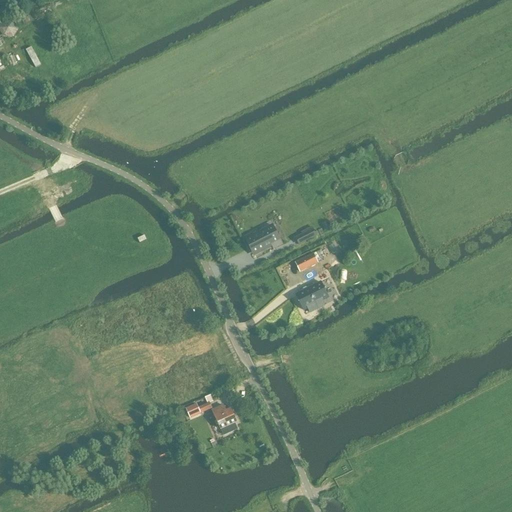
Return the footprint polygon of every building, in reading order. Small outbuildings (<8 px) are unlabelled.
[(26,51),(35,68),(40,65),(31,48),(26,51)] [(35,79),(43,96),(67,84),(59,68),(35,79)] [(244,238),(253,255),(271,246),(273,250),(282,246),(273,227),(252,237),(251,235),(244,238)] [(302,235),(305,242),(316,237),(313,229),(302,235)] [(302,259),(307,269),(318,264),(313,254),(302,259)] [(296,296),(303,311),(308,309),(310,313),(319,309),(317,304),(328,298),(321,283),(296,296)] [(210,394),(223,387),(205,349),(192,355),(193,358),(163,372),(175,398),(180,395),(184,405),(209,394),(210,394)] [(210,395),(185,407),(190,419),(212,409),(208,403),(213,400),(210,395)] [(165,408),(161,401),(155,405),(160,412),(165,408)] [(224,406),(212,411),(221,430),(224,436),(237,430),(234,424),(237,423),(231,410),(226,412),(224,406)]
